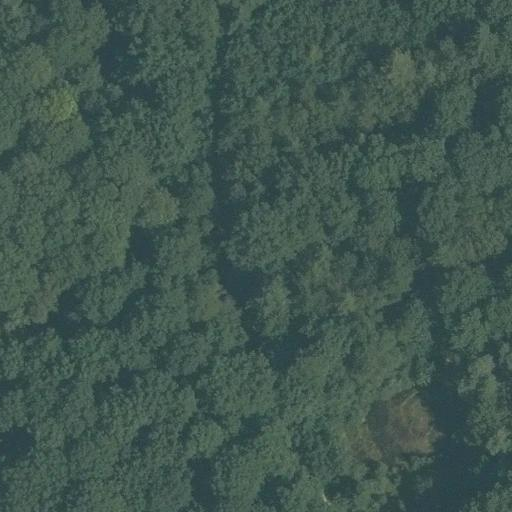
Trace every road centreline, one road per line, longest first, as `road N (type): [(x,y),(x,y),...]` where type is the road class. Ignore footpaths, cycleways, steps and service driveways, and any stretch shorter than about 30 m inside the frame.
road 1 (track): [(344,511),(278,396),(258,331),(207,0)]
road 2 (track): [(0,342),(121,234),(234,201)]
